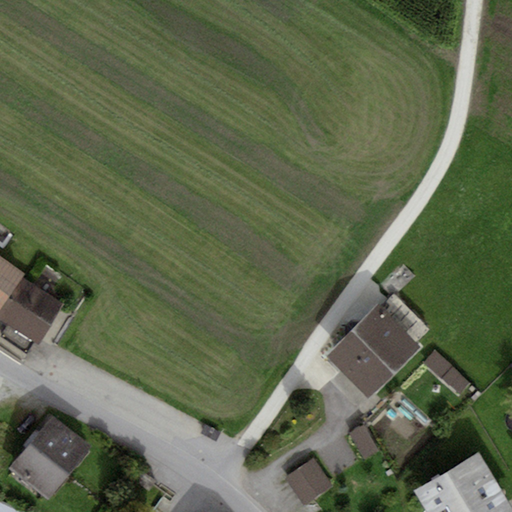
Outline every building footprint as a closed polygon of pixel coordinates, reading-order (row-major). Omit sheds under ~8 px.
[(23,274),(0,257),(0,308),(19,279),(23,274)] [(64,308),(19,279),(0,308),(0,319),(40,345),(64,308)] [(380,307),(407,334),(420,321),(393,294),(380,307)] [(368,399),(420,348),(407,334),(380,307),(378,305),(326,357),(368,399)] [(471,383),(435,350),(422,364),(459,397),(471,383)] [(24,444),(27,447),(10,469),(50,500),(91,448),(47,414),(24,444)] [(365,425),(349,435),(364,460),(380,450),(365,425)] [(511,511),(511,508),(478,453),(414,491),(426,511),(511,511)] [(313,459),(285,477),(304,506),(332,488),(313,459)] [(21,511),(0,502),(0,511),(21,511)]
